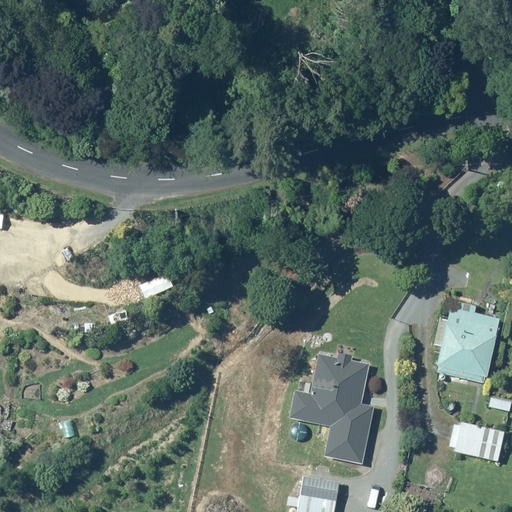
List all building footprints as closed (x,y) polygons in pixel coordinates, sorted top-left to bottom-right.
[(504,308),(447,295),(437,343),(444,345),(438,371),(483,381),(485,375),(489,376),(504,308)] [(340,356),(320,353),(312,392),(296,390),(290,417),(331,425),(326,456),(365,464),(375,406),(363,404),(372,363),(354,359),(355,354),(340,351),(340,356)] [(492,398),(491,407),(511,410),(511,402),(492,398)] [(456,405),(456,404),(456,403),(455,403),(455,402),(454,402),(454,401),(453,401),(452,401),(452,400),(451,400),(450,400),(450,401),(449,401),(448,401),(448,402),(447,402),(447,403),(447,404),(447,405),(447,406),(447,407),(447,408),(448,408),(448,409),(449,409),(449,410),(450,410),(451,410),(452,410),(453,410),(454,410),(454,409),(455,409),(455,408),(456,408),(456,407),(456,406),(456,405)] [(506,430),(463,421),(462,425),(455,423),(451,446),(457,447),(456,452),(500,461),(506,430)] [(327,451),(327,450),(327,449),(327,448),(326,448),(326,447),(325,447),(325,446),(324,446),(323,446),(322,446),(321,446),(320,446),(320,447),(319,447),(319,448),(318,449),(318,450),(318,451),(318,452),(319,453),(319,454),(320,454),(321,455),(322,455),(323,455),(324,455),(325,455),(325,454),(326,454),(326,453),(327,453),(327,452),(327,451)] [(232,477),(220,475),(217,489),(230,490),(232,477)] [(335,511),(340,482),(305,476),(298,507),(324,511),(335,511)] [(439,511),(444,495),(404,484),(396,511),(439,511)]
